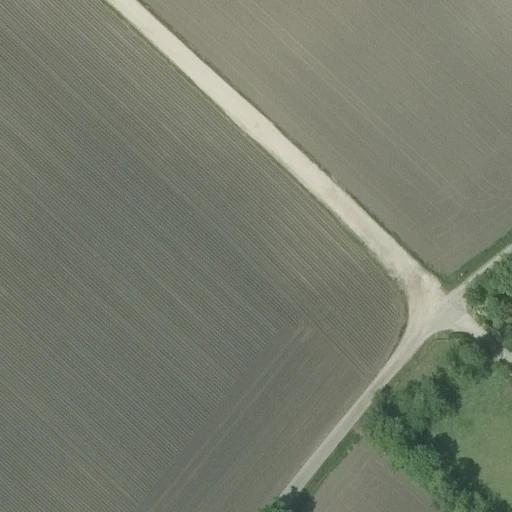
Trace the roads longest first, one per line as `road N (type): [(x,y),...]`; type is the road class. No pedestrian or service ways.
road 1 (track): [(445,303),(123,0)]
road 2 (unclassified): [(271,511),(445,303),(511,252)]
